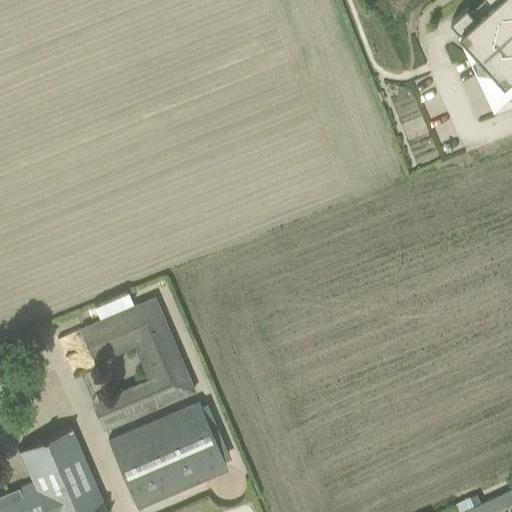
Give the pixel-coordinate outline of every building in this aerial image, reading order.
[(511,0),(490,0),(492,2),(477,16),(467,5),(451,20),(460,30),(460,31),(481,53),(487,48),(492,53),(485,58),(506,81),(511,87),(511,0)] [(94,307),(100,319),(133,304),(128,292),(94,307)] [(146,377),(90,401),(102,429),(195,389),(154,295),(133,304),(100,319),(79,328),(94,361),(132,344),(146,377)] [(197,399),(106,438),(136,506),(226,467),(197,399)] [(0,496),(0,511),(108,511),(71,426),(17,450),(32,483),(0,496)] [(481,503),(485,511),(489,511),(510,503),(504,493),(481,503)] [(462,511),(485,511),(481,503),(462,511)]
